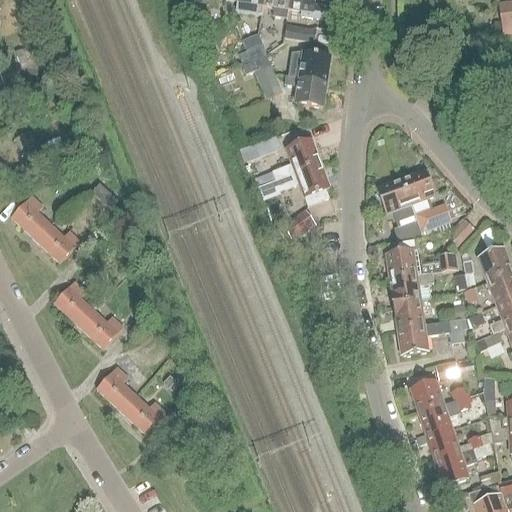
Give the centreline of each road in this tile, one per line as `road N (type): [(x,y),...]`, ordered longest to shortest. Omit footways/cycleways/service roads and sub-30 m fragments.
road 1 (residential): [(414,511),(392,465),(349,297),(362,83)]
road 2 (residential): [(511,224),(411,116),(362,83)]
road 3 (residential): [(74,429),(0,280)]
